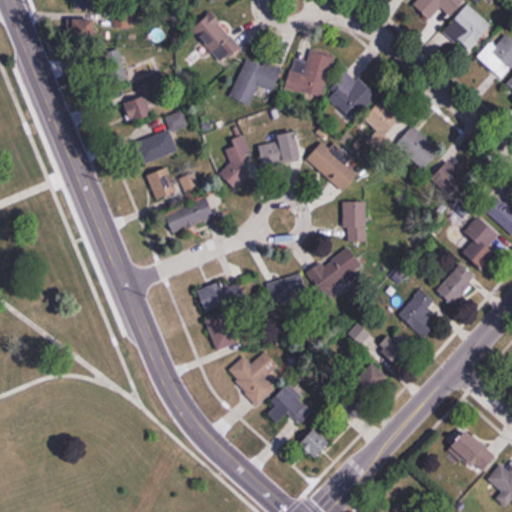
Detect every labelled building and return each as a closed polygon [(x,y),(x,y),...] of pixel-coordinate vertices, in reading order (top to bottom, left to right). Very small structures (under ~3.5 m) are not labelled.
[(441,8),(450,16),(465,0),(417,0),(414,4),(431,19),(441,8)] [(491,24),(468,4),(444,31),(467,52),(491,24)] [(192,29),(222,65),(241,49),(211,13),(192,29)] [(76,20),(76,44),(96,44),(96,20),(76,20)] [(477,57),(501,79),(511,67),(511,37),(503,29),(477,57)] [(307,61),(294,58),(286,88),(324,98),(335,55),(311,48),(307,61)] [(154,74),(149,51),(116,58),(121,82),(154,74)] [(251,106),(258,86),(274,92),(283,70),(247,56),(231,98),(251,106)] [(372,92),(343,75),(327,102),(355,119),(372,92)] [(365,120),(378,132),(368,143),(380,154),(408,125),(382,101),(365,120)] [(396,144),(423,171),(441,152),(414,126),(396,144)] [(143,165),(181,152),(173,131),(180,129),(180,127),(135,143),(143,165)] [(303,159),(296,133),(251,144),(251,146),(230,151),(233,163),(225,165),(229,182),(258,175),(257,170),(303,159)] [(307,159),(343,193),(361,173),(326,140),(307,159)] [(177,194),(166,169),(147,177),(158,202),(177,194)] [(187,198),(203,192),(197,173),(181,179),(187,198)] [(489,212),(511,235),(511,199),(507,195),(489,212)] [(216,217),(208,197),(166,214),(174,234),(216,217)] [(345,201),(346,242),(369,242),(368,200),(345,201)] [(464,251),(479,267),(495,252),(490,247),(500,238),(481,216),(466,230),(475,241),(464,251)] [(307,270),(326,295),(364,268),(349,247),(324,265),(321,261),(307,270)] [(438,289),(453,305),(478,280),(463,265),(438,289)] [(308,295),(301,273),(267,284),(274,306),(308,295)] [(199,292),(207,316),(206,316),(217,350),(239,343),(226,307),(245,300),(237,279),(199,292)] [(437,303),(422,289),(398,314),(425,339),(433,331),(422,320),(437,303)] [(391,369),(417,364),(411,333),(385,338),(391,369)] [(228,372),(258,405),(279,386),(272,379),(282,369),(266,351),(252,364),(245,356),(228,372)] [(372,400),(390,376),(373,362),(354,387),(372,400)] [(271,402),(275,407),(268,414),(277,424),(291,411),(297,416),(309,404),(289,384),(271,402)] [(318,459),(332,441),(313,428),(300,446),(318,459)] [(497,454),(464,431),(451,449),(484,472),(497,454)] [(511,470),(504,463),(488,480),(502,492),(496,498),(508,508),(511,503),(511,470)]
